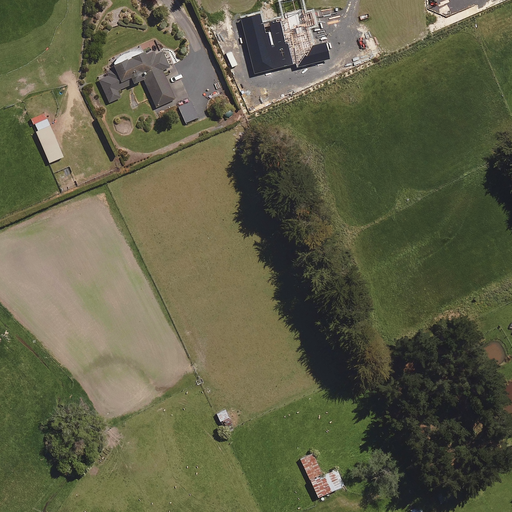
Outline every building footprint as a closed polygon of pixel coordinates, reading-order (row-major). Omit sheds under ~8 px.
[(147,56),(144,49),(113,63),(115,67),(107,71),(108,74),(98,78),(109,101),(120,96),(119,92),(144,81),(156,106),(174,98),(162,69),(169,66),(162,50),(147,56)] [(197,117),(191,101),(178,107),(185,122),(197,117)] [(33,123),(47,117),(44,111),(30,117),(33,123)] [(47,117),(33,123),(49,161),(63,156),(47,117)] [(225,409),(217,413),(225,431),(234,427),(225,409)] [(312,452),(301,458),(317,496),(343,484),(336,467),(322,474),(312,452)]
